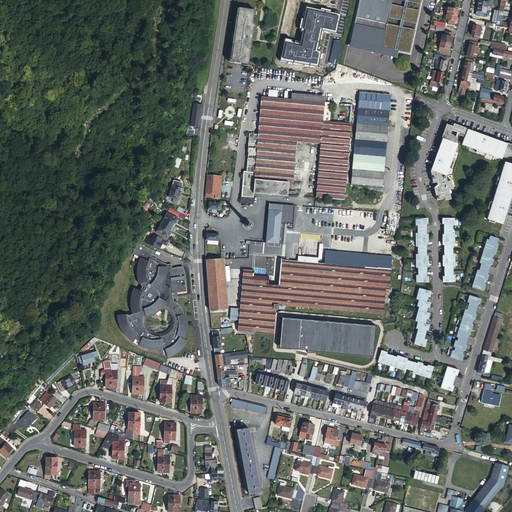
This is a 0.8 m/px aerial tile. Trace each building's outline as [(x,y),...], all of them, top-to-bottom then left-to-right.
[(420,4),(420,0),(359,0),(350,40),(398,50),(409,53),(414,29),(402,26),(403,20),(416,23),(419,10),(406,7),(407,1),(420,4)] [(487,7),(478,4),(476,14),(485,16),(487,8),(487,7)] [(336,33),(340,14),(305,6),(300,31),(301,31),(301,35),(302,36),(301,43),(291,41),(291,40),(284,38),(282,46),(284,47),(283,54),(281,53),(279,61),(318,67),(321,51),(317,50),(321,30),(336,33)] [(447,13),(456,15),(458,8),(448,6),(447,11),(447,13)] [(257,15),(238,12),(230,66),(249,69),(257,15)] [(497,19),(496,23),(496,24),(509,27),(509,28),(511,28),(511,23),(501,20),(497,19)] [(474,34),(478,36),(480,36),(482,27),(473,24),(471,34),(474,34)] [(441,40),(451,42),(452,36),(442,34),(441,38),(441,40)] [(350,40),(349,45),(397,55),(398,50),(350,40)] [(441,40),(440,42),(440,46),(449,48),(451,42),(441,40)] [(495,42),(494,48),(504,51),(505,51),(507,45),(495,42)] [(491,48),(490,51),(493,52),(493,54),(503,56),(504,51),(494,48),(491,48)] [(447,60),(439,58),(437,58),(436,63),(437,63),(436,67),(445,69),(447,60)] [(465,62),(463,71),(474,74),(475,71),(473,71),(475,60),(466,58),(465,62)] [(511,73),(511,70),(501,68),(499,77),(511,79),(511,73)] [(444,72),(434,70),(433,72),(432,78),(436,79),(442,81),(444,72)] [(474,74),(463,71),(458,93),(465,95),(465,90),(464,90),(465,85),(467,86),(469,86),(470,86),(471,79),(472,76),(479,78),(478,83),(482,83),(484,76),(474,74)] [(508,82),(502,81),(502,82),(497,81),(495,89),(506,91),(508,82)] [(354,119),(385,122),(387,94),(356,91),(354,119)] [(481,91),(480,96),(494,100),(495,94),(481,91)] [(321,120),(322,101),(258,98),(256,135),(255,139),(295,142),(300,142),(317,143),(320,144),(321,120)] [(193,102),(191,113),(199,114),(201,103),(193,102)] [(189,124),(197,125),(199,114),(191,113),(189,124)] [(355,129),(354,129),(353,136),(384,139),(385,122),(354,119),(354,123),(355,123),(355,129)] [(326,121),(321,120),(320,144),(318,169),(344,171),(347,123),(327,121),(326,121)] [(433,186),(436,198),(442,197),(443,199),(449,197),(448,188),(452,186),(450,179),(446,180),(445,175),(445,174),(447,169),(446,168),(446,166),(450,167),(453,160),(450,158),(451,154),(452,154),(455,144),(454,144),(457,137),(450,131),(451,128),(464,133),(461,140),(464,141),(463,144),(474,147),(474,145),(476,146),(475,150),(482,153),(484,149),(488,151),(488,153),(500,158),(501,156),(504,156),(505,156),(507,156),(509,155),(510,154),(511,155),(511,162),(506,161),(505,163),(503,162),(500,173),(502,173),(501,176),(496,174),(494,182),(498,184),(497,189),(495,188),(492,198),(494,199),(493,201),(489,200),(486,207),(491,209),(488,220),(494,222),(494,220),(501,223),(511,188),(511,142),(507,141),(506,141),(453,122),(451,124),(446,122),(441,135),(442,136),(430,171),(432,181),(436,180),(437,183),(433,186)] [(256,135),(247,135),(246,147),(256,148),(257,146),(295,149),(295,142),(255,139),(256,135)] [(384,139),(353,136),(352,152),(383,154),(384,139)] [(255,158),(254,162),(294,164),(295,149),(257,146),(256,148),(246,147),(246,157),(255,158)] [(352,152),(351,166),(382,169),(383,154),(352,152)] [(250,183),(252,183),(253,178),(262,179),(263,171),(254,170),(254,162),(255,158),(246,157),(245,172),(250,173),(250,183)] [(262,179),(288,180),(293,181),(294,164),(254,162),(254,170),(263,171),(262,179)] [(351,166),(350,183),(381,187),(382,169),(351,166)] [(318,169),(315,197),(341,199),(342,183),(343,183),(344,171),(318,169)] [(253,198),(253,193),(251,193),(252,183),(250,183),(250,173),(245,172),(242,172),(241,197),(253,198)] [(206,173),(204,194),(219,195),(221,174),(206,173)] [(253,193),(284,195),(287,195),(288,180),(262,179),(253,178),(252,183),(251,193),(253,193)] [(171,190),(167,189),(166,195),(173,198),(172,201),(177,202),(178,199),(180,192),(171,190)] [(286,202),(269,201),(265,240),(283,241),(287,202),(286,202)] [(163,216),(174,221),(177,216),(165,211),(163,216)] [(171,229),(174,221),(163,216),(159,223),(171,229)] [(441,275),(441,280),(454,280),(454,273),(452,272),(452,266),(454,266),(454,252),(451,252),(452,245),(453,245),(453,231),(451,231),(451,224),(453,224),(453,216),(440,217),(441,222),(442,223),(442,233),(440,232),(441,243),(442,244),(443,253),(441,253),(441,264),(443,265),(443,274),(441,275)] [(427,217),(414,217),(414,224),(416,224),(416,231),(414,232),(414,245),(416,246),(416,252),(415,252),(415,266),(416,266),(416,274),(414,274),(415,280),(427,281),(427,274),(426,274),(425,264),(427,264),(427,254),(425,254),(425,243),(427,243),(427,233),(425,233),(425,222),(427,222),(427,217)] [(168,234),(171,229),(159,223),(156,229),(168,234)] [(166,238),(168,234),(156,229),(154,232),(166,238)] [(205,239),(217,239),(217,231),(205,231),(205,237),(205,239)] [(149,234),(146,240),(149,241),(158,245),(159,245),(160,243),(160,241),(161,240),(166,243),(168,239),(166,238),(154,232),(152,236),(149,234)] [(476,269),(471,285),(482,289),(484,283),(483,282),(484,278),(486,278),(487,273),(486,272),(489,264),(490,264),(492,258),(490,256),(492,253),(493,254),(497,242),(495,242),(497,237),(489,234),(487,238),(485,237),(478,261),(480,261),(478,269),(476,269)] [(140,340),(139,342),(146,345),(151,347),(163,346),(166,345),(170,356),(175,354),(181,350),(188,342),(189,340),(186,337),(189,329),(189,320),(187,311),(186,312),(186,311),(181,302),(177,299),(176,299),(175,299),(188,296),(174,291),(188,289),(186,277),(188,276),(187,273),(186,273),(185,263),(173,265),(173,261),(168,262),(152,253),(155,247),(138,239),(133,250),(142,254),(139,261),(139,267),(139,277),(141,280),(139,281),(139,282),(136,285),(136,286),(135,286),(132,295),(131,299),(132,306),(133,312),(129,313),(128,312),(118,315),(119,323),(123,330),(127,334),(133,340),(135,337),(140,340)] [(223,306),(219,258),(207,259),(208,302),(209,307),(223,306)] [(388,290),(389,267),(380,266),(318,261),(310,261),(298,260),(281,258),(279,283),(268,282),(252,281),(252,283),(242,282),(239,327),(250,328),(252,328),(270,328),(272,310),(272,308),(275,308),(275,306),(280,306),(280,308),(298,310),(301,310),(301,306),(305,306),(323,307),(323,311),(332,311),(332,308),(383,311),(384,290),(388,290)] [(242,267),(242,282),(252,283),(252,281),(253,273),(253,267),(242,267)] [(269,274),(253,273),(252,281),(268,282),(269,274)] [(511,280),(504,278),(501,288),(509,290),(511,280)] [(416,328),(413,342),(424,345),(426,338),(430,339),(431,335),(424,333),(425,328),(427,328),(428,323),(425,322),(425,317),(427,317),(429,311),(425,310),(426,306),(428,306),(429,300),(425,300),(426,295),(428,295),(429,289),(418,286),(415,297),(418,298),(416,304),(418,304),(414,320),(416,321),(415,328),(416,328)] [(480,297),(468,293),(466,300),(468,301),(466,307),(464,307),(455,335),(457,335),(456,339),(454,338),(452,345),(454,345),(452,349),(451,349),(449,356),(460,359),(462,354),(460,353),(462,349),(463,349),(465,344),(463,343),(466,334),(468,334),(472,323),(470,322),(471,317),(473,318),(475,313),(474,312),(476,303),(478,303),(480,297)] [(503,312),(495,309),(482,351),(489,353),(490,352),(493,343),(503,312)] [(213,318),(214,328),(229,325),(227,315),(213,318)] [(278,347),(298,349),(300,319),(280,317),(278,347)] [(300,319),(298,349),(306,349),(306,353),(315,353),(315,350),(372,354),(374,324),(300,319)] [(213,340),(222,339),(221,334),(219,334),(218,329),(211,330),(213,340)] [(213,340),(214,350),(220,350),(219,344),(222,343),(222,339),(213,340)] [(88,341),(81,349),(82,351),(90,343),(88,341)] [(386,350),(380,348),(377,360),(404,369),(405,367),(411,369),(411,370),(429,376),(432,365),(426,363),(426,364),(422,363),(422,361),(416,360),(416,361),(406,358),(407,357),(396,353),(395,354),(386,351),(386,350)] [(85,354),(79,355),(81,361),(83,360),(84,363),(95,359),(94,355),(98,354),(97,350),(88,353),(87,351),(84,352),(85,354)] [(215,365),(223,364),(222,362),(227,361),(227,357),(245,357),(245,350),(214,352),(215,365)] [(482,351),(476,371),(483,373),(488,355),(489,353),(482,351)] [(247,364),(248,365),(252,365),(253,362),(259,364),(261,356),(249,355),(247,364)] [(110,363),(109,359),(108,359),(104,360),(103,361),(105,369),(102,369),(101,370),(101,376),(106,376),(105,386),(111,386),(111,369),(110,364),(110,363)] [(170,375),(172,369),(161,364),(159,370),(170,375)] [(215,365),(217,376),(228,374),(229,375),(234,375),(237,375),(236,369),(228,368),(223,369),(223,364),(215,365)] [(132,392),(138,392),(139,375),(142,367),(134,366),(133,388),(133,391),(132,392)] [(457,369),(445,366),(439,385),(451,389),(453,384),(451,383),(454,373),(456,374),(457,369)] [(254,380),(260,382),(263,371),(264,370),(258,368),(254,380)] [(166,384),(166,401),(172,401),(172,384),(171,384),(171,378),(178,378),(178,373),(179,371),(172,369),(170,375),(166,384)] [(263,371),(260,382),(265,383),(268,373),(263,371)] [(336,384),(342,386),(346,374),(340,372),(336,384)] [(265,383),(263,388),(269,389),(270,385),(272,376),(269,376),(270,373),(268,373),(265,383)] [(218,384),(227,386),(227,384),(229,384),(228,381),(226,381),(226,378),(228,378),(228,374),(217,376),(218,384)] [(346,374),(342,386),(347,387),(351,375),(346,374)] [(60,390),(74,384),(73,382),(74,381),(73,377),(72,375),(56,381),(58,385),(60,390)] [(191,385),(193,376),(186,375),(184,383),(191,385)] [(270,385),(275,386),(278,376),(276,376),(275,377),(272,376),(270,385)] [(358,389),(360,381),(361,378),(358,377),(357,380),(354,380),(352,388),(357,390),(358,389)] [(281,387),(286,389),(289,379),(284,378),(283,379),(281,387)] [(299,392),(302,381),(300,380),(300,382),(295,381),(293,391),(299,392)] [(304,394),(309,395),(312,384),(307,382),(307,384),(304,394)] [(319,398),(322,387),(320,386),(320,388),(316,387),(314,396),(319,398)] [(391,394),(399,397),(401,388),(393,386),(391,394)] [(319,398),(325,399),(328,390),(324,389),(324,387),(322,387),(319,398)] [(45,390),(44,389),(36,398),(37,399),(45,390)] [(331,401),(337,403),(341,391),(335,389),(331,401)] [(500,394),(489,391),(483,390),(481,400),(498,405),(500,394)] [(341,391),(337,403),(343,404),(345,394),(346,392),(341,391)] [(48,404),(50,406),(56,398),(50,393),(45,399),(42,396),(39,400),(43,402),(43,403),(46,404),(47,406),(48,404)] [(347,405),(353,407),(356,397),(353,396),(353,394),(350,393),(347,405)] [(353,407),(358,408),(361,396),(359,396),(358,398),(356,397),(353,407)] [(370,411),(376,413),(380,399),(377,398),(374,398),(373,399),(370,411)] [(424,410),(435,413),(438,400),(428,398),(424,410)] [(42,404),(36,399),(31,406),(37,410),(42,404)] [(380,399),(376,413),(382,414),(386,401),(380,399)] [(266,409),(233,400),(232,407),(265,415),(266,409)] [(386,401),(382,414),(388,416),(391,402),(386,401)] [(99,418),(99,402),(93,402),(93,419),(91,419),(87,424),(93,426),(98,419),(98,418),(99,418)] [(388,416),(393,418),(396,404),(391,402),(388,416)] [(399,419),(404,421),(408,406),(408,404),(403,403),(402,406),(399,419)] [(393,418),(399,419),(402,406),(396,404),(393,418)] [(404,421),(409,422),(413,407),(408,406),(404,421)] [(409,422),(415,424),(419,409),(413,407),(409,422)] [(433,421),(435,413),(424,410),(422,418),(433,421)] [(5,431),(12,434),(20,425),(25,429),(27,426),(35,416),(31,412),(29,414),(27,411),(20,419),(18,417),(12,423),(5,431)] [(133,429),(134,412),(129,412),(128,429),(126,429),(125,436),(128,437),(128,436),(133,429)] [(140,412),(134,412),(133,429),(128,436),(137,437),(137,434),(139,434),(140,412)] [(282,426),(284,418),(277,416),(276,417),(276,419),(275,424),(282,426)] [(291,417),(284,416),(284,418),(282,426),(289,428),(291,420),(290,419),(291,417)] [(422,418),(418,430),(421,431),(422,426),(425,427),(431,428),(433,421),(422,418)] [(511,421),(507,421),(503,436),(511,438),(511,436),(511,421)] [(99,422),(97,428),(104,431),(106,425),(99,422)] [(169,439),(170,422),(165,422),(165,423),(165,425),(164,441),(163,441),(163,440),(157,440),(156,446),(164,448),(164,442),(168,443),(169,439)] [(306,432),(308,423),(302,422),(301,426),(300,425),(299,430),(306,432)] [(331,438),(333,429),(332,428),(332,427),(327,425),(325,437),(331,438)] [(250,438),(248,427),(237,430),(249,493),(260,492),(258,482),(259,482),(258,480),(254,461),(255,461),(254,458),(254,459),(250,440),(251,440),(250,438)] [(104,431),(97,428),(95,435),(105,438),(108,432),(107,431),(104,431)] [(105,438),(101,445),(112,450),(112,458),(118,458),(119,441),(121,437),(119,436),(119,435),(108,432),(105,438)] [(0,445),(0,446),(9,453),(12,448),(0,437),(0,445)] [(266,444),(277,447),(278,444),(273,443),(270,442),(270,441),(271,438),(267,438),(266,444)] [(379,450),(381,441),(378,440),(378,442),(372,440),(371,444),(374,445),(373,449),(379,450)] [(436,457),(438,449),(403,440),(402,445),(409,447),(414,448),(431,453),(430,455),(434,456),(435,457),(436,457)] [(384,442),(381,441),(379,450),(385,451),(386,448),(389,448),(389,445),(384,443),(384,442)] [(289,450),(301,453),(302,450),(297,449),(293,448),(294,445),(291,444),(289,450)] [(0,452),(5,457),(9,453),(0,446),(0,452)] [(281,449),(274,447),(268,474),(274,476),(281,449)] [(164,454),(166,450),(159,449),(158,467),(158,469),(158,471),(163,471),(164,454)] [(326,459),(327,456),(319,454),(320,450),(315,449),(314,456),(326,459)] [(452,453),(452,452),(438,449),(436,457),(435,457),(435,458),(435,460),(438,461),(439,457),(442,458),(445,458),(450,460),(452,454),(452,455),(453,454),(452,453)] [(171,451),(166,450),(164,454),(163,471),(168,471),(169,455),(171,455),(171,451)] [(206,453),(206,465),(212,465),(212,467),(217,466),(217,457),(214,457),(213,452),(212,452),(206,453)] [(312,474),(316,458),(312,457),(312,460),(311,464),(311,465),(310,465),(310,464),(302,462),(302,460),(297,459),(295,470),(308,474),(308,473),(312,474)] [(320,458),(316,457),(316,458),(312,474),(316,475),(316,476),(330,479),(332,470),(332,468),(328,466),(327,468),(318,466),(318,467),(317,467),(320,458)] [(508,466),(494,463),(490,478),(471,503),(466,502),(465,503),(464,503),(462,502),(463,499),(463,500),(464,498),(463,498),(470,469),(459,466),(459,467),(451,496),(446,511),(480,511),(503,485),(508,466)] [(446,494),(451,496),(459,467),(454,466),(446,494)] [(365,487),(369,488),(373,471),(365,469),(363,477),(354,475),(351,484),(365,487)] [(424,471),(414,469),(412,479),(422,481),(424,471)] [(373,471),(369,488),(373,489),(387,493),(390,484),(376,480),(378,473),(373,471)] [(135,482),(135,480),(126,480),(126,492),(128,492),(128,503),(134,504),(134,499),(135,482)] [(200,485),(200,494),(208,494),(208,486),(200,485)] [(293,489),(279,486),(277,495),(291,499),(291,497),(294,498),(297,486),(293,485),(293,489)] [(34,499),(36,492),(33,491),(33,490),(20,486),(17,494),(30,498),(34,499)] [(0,491),(0,504),(7,497),(6,496),(8,493),(3,489),(0,492),(0,491)] [(332,501),(332,504),(346,508),(346,506),(346,505),(341,504),(343,497),(344,497),(345,492),(334,490),(331,501),(332,501)] [(40,493),(36,492),(34,499),(38,500),(38,501),(50,505),(53,497),(40,493)] [(253,498),(255,508),(261,506),(259,496),(253,498)] [(97,501),(117,507),(118,503),(98,497),(97,501)] [(208,509),(209,499),(199,498),(198,502),(197,502),(196,504),(196,507),(195,511),(197,511),(201,511),(202,507),(208,509)] [(486,508),(490,511),(496,511),(502,505),(494,498),(486,508)] [(150,511),(151,504),(142,502),(141,510),(150,511)] [(398,511),(400,506),(387,502),(384,511),(398,511)]
